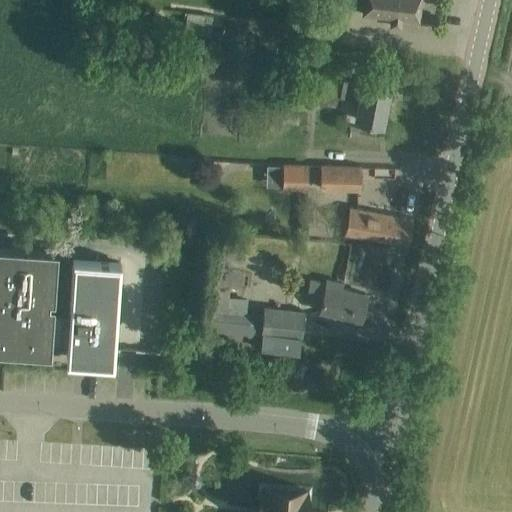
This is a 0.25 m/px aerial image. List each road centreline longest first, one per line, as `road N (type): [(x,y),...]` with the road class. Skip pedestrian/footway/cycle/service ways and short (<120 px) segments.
road 1 (unclassified): [(389,442),(488,0)]
road 2 (unclassified): [(389,442),(274,422),(0,402)]
